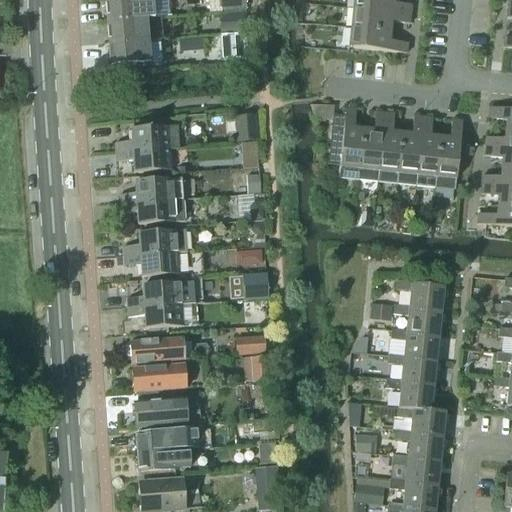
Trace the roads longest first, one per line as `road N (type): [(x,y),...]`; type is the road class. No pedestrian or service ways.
road 1 (secondary): [(71,511),(40,0)]
road 2 (residential): [(345,90),(447,101),(451,73)]
